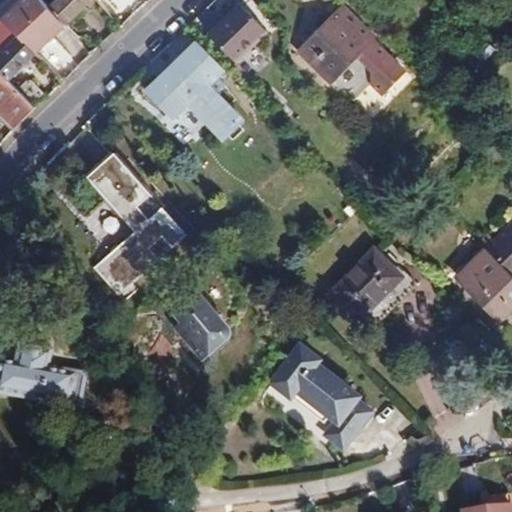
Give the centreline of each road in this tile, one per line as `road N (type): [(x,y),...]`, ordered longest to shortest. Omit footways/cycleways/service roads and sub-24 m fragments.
road 1 (residential): [(0,462),(9,478),(82,503),(267,495),(427,451)]
road 2 (residential): [(0,173),(173,0)]
